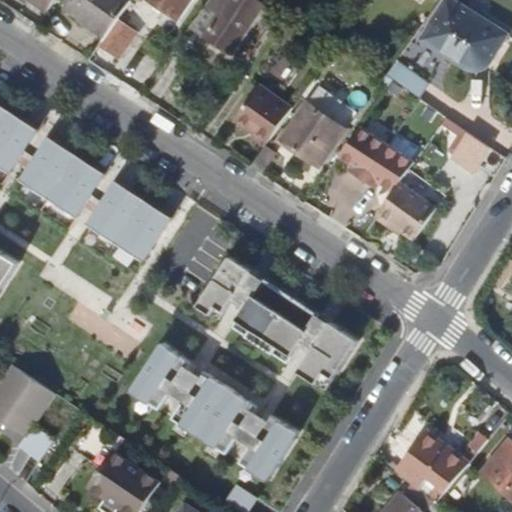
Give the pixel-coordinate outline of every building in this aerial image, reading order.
[(33,0),(47,10),(54,0),(33,0)] [(74,0),(70,7),(107,32),(130,0),(74,0)] [(149,11),(133,0),(130,0),(107,32),(125,43),(149,11)] [(189,0),(162,0),(180,13),(189,0)] [(229,0),(219,15),(205,4),(188,27),(226,55),(266,0),(229,0)] [(271,0),(267,6),(277,15),(285,4),(279,0),(271,0)] [(445,48),(441,54),(478,78),(504,34),(450,0),(445,0),(424,35),(445,48)] [(421,41),(441,54),(445,48),(424,35),(421,41)] [(425,90),(431,76),(399,63),(393,77),(425,90)] [(404,90),(393,81),(377,103),(388,111),(404,90)] [(290,108),(258,84),(232,119),(251,133),(249,136),(262,146),(290,108)] [(0,162),(7,168),(36,124),(0,100),(0,162)] [(343,129),(306,102),(279,139),(317,166),(343,129)] [(469,136),(445,119),(430,140),(454,157),(469,136)] [(386,146),(359,128),(337,157),(351,165),(364,174),(386,146)] [(75,213),(105,170),(49,132),(20,176),(75,213)] [(413,163),(386,146),(364,174),(378,183),(391,192),(413,163)] [(364,174),(351,165),(347,172),(361,181),(364,174)] [(364,174),(361,181),(374,190),(378,183),(364,174)] [(144,260),(173,217),(117,179),(88,222),(144,260)] [(435,209),(399,182),(391,192),(373,217),(388,228),(391,225),(412,240),(435,209)] [(0,281),(14,260),(0,251),(0,281)] [(227,312),(255,270),(230,254),(198,304),(214,314),(219,307),(227,312)] [(287,362),(319,313),(264,277),(232,326),(287,362)] [(330,379),(358,338),(329,320),(297,368),(317,381),(322,374),(330,379)] [(155,406),(187,358),(161,337),(128,386),(155,406)] [(57,395),(16,368),(0,392),(0,419),(28,438),(19,451),(52,474),(68,451),(34,428),(57,395)] [(168,414),(224,451),(253,406),(226,385),(198,370),(168,414)] [(237,460),(266,479),(298,430),(268,414),(237,460)] [(440,469),(456,483),(467,469),(428,436),(398,472),(415,486),(422,492),(440,469)] [(511,496),(511,446),(487,476),(511,496)] [(143,511),(162,484),(113,452),(88,491),(106,503),(101,509),(106,511),(143,511)] [(440,469),(422,492),(437,505),(456,483),(440,469)] [(391,508),(387,511),(446,511),(437,505),(422,492),(415,486),(407,496),(405,496),(394,511),(391,508)] [(237,502),(231,510),(233,511),(244,511),(247,508),(237,502)]
